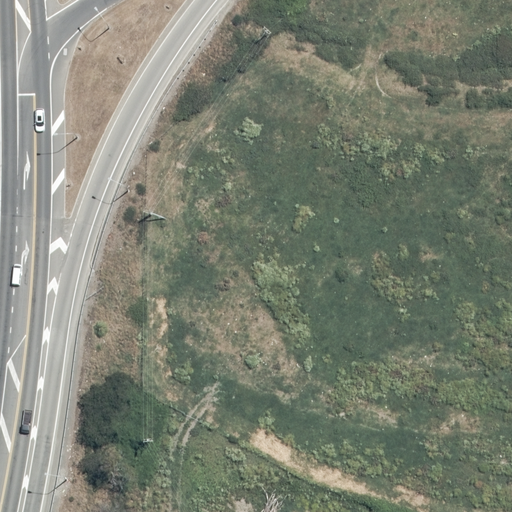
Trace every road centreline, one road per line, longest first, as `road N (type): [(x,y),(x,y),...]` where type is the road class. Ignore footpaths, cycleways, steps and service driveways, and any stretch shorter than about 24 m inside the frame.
road 1 (tertiary): [(205,0),(130,120),(26,339)]
road 2 (secondary): [(26,339),(31,51)]
road 3 (secondary): [(0,508),(26,339)]
